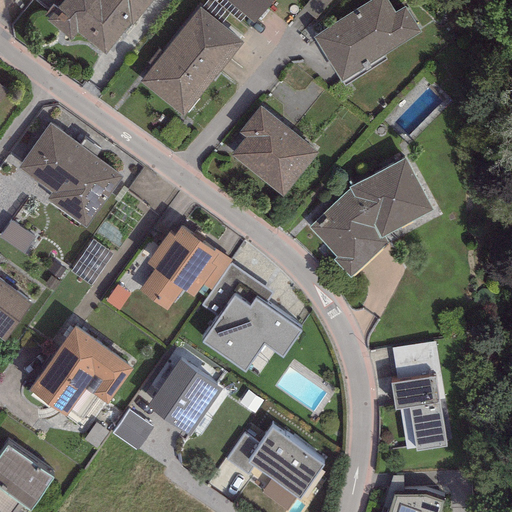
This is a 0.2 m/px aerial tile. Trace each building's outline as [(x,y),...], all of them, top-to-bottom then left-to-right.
[(143,0),(57,0),(50,10),(106,52),(143,0)] [(260,0),(239,0),(252,10),(260,0)] [(390,0),(362,0),(317,29),(345,74),(421,25),(404,0),(397,0),(392,3),(390,0)] [(243,37),(199,1),(139,74),(183,110),(243,37)] [(319,142),(262,100),(226,147),(284,190),(319,142)] [(120,166),(50,116),(19,158),(51,181),(45,189),(83,217),(120,166)] [(350,177),(310,215),(349,265),(388,231),(384,223),(431,200),(405,148),(350,177)] [(224,248),(178,217),(149,259),(162,267),(150,284),(174,301),(188,280),(197,286),(224,248)] [(14,222),(4,238),(29,253),(39,237),(14,222)] [(92,280),(116,257),(103,243),(78,265),(92,280)] [(33,287),(0,262),(0,327),(2,329),(33,287)] [(250,294),(232,282),(200,330),(244,358),(262,330),(285,346),(303,319),(255,287),(250,294)] [(128,372),(67,329),(22,393),(59,419),(87,379),(96,385),(88,398),(103,409),(128,372)] [(432,338),(391,345),(395,370),(390,371),(395,399),(407,397),(414,438),(444,432),(437,393),(442,392),(432,338)] [(222,376),(177,345),(145,392),(189,423),(222,376)] [(151,423),(127,406),(110,429),(134,446),(151,423)] [(321,451),(271,417),(247,452),(298,486),(321,451)] [(52,464),(6,432),(0,440),(0,476),(29,497),(52,464)] [(422,482),(393,481),(383,511),(437,511),(442,485),(422,482)]
